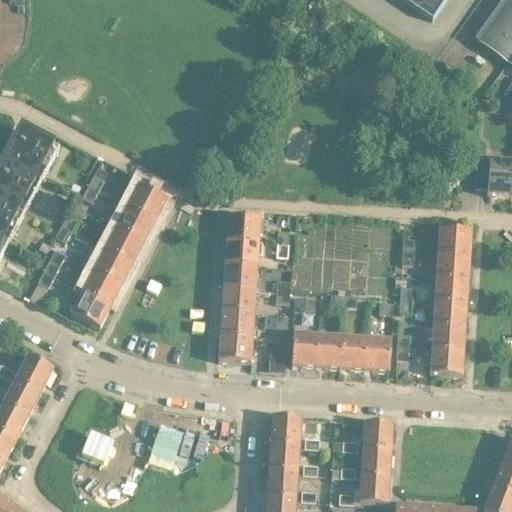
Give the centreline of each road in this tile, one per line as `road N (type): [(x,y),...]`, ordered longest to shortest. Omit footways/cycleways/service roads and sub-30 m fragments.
road 1 (residential): [(511,411),(246,394)]
road 2 (residential): [(88,357),(21,487),(52,511)]
road 3 (residential): [(246,394),(160,384),(88,357)]
road 4 (residential): [(225,511),(236,507),(246,394)]
